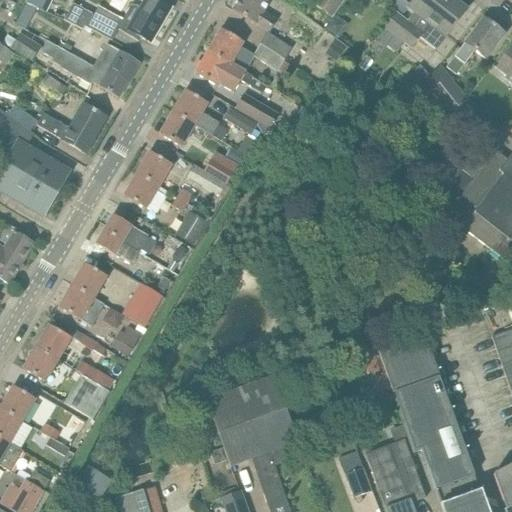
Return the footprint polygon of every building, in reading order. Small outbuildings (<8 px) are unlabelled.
[(138,41),(140,37),(151,44),(172,8),(157,0),(144,0),(139,9),(132,5),(118,29),(96,16),(99,11),(87,3),(84,8),(76,4),(74,3),(67,18),(83,26),(112,41),(118,30),(126,35),(138,41)] [(238,0),(232,11),(249,21),(269,33),(276,20),(262,12),(268,3),(264,0),(238,0)] [(316,0),(313,5),(332,18),(344,0),(316,0)] [(396,13),(385,27),(377,38),(397,53),(404,42),(411,48),(419,37),(436,50),(445,37),(466,10),(453,0),(414,0),(412,3),(407,0),(398,0),(391,10),(396,13)] [(484,18),(471,34),(446,68),(456,75),(474,51),(485,60),(505,35),(484,18)] [(221,30),(208,52),(245,73),(254,56),(240,47),(242,42),(221,30)] [(259,44),(284,62),(292,49),(267,32),(259,44)] [(10,48),(16,52),(26,58),(31,61),(41,46),(20,33),(15,41),(7,35),(2,42),(11,48),(10,48)] [(59,69),(73,77),(91,86),(93,84),(119,99),(130,80),(124,77),(122,80),(108,72),(105,76),(92,68),(86,64),(69,54),(47,42),(41,51),(44,54),(52,59),(51,62),(60,67),(59,69)] [(333,43),(325,54),(337,61),(344,51),(333,43)] [(259,44),(253,55),(277,71),(284,62),(259,44)] [(93,67),(86,64),(92,68),(105,76),(108,72),(122,80),(124,77),(130,80),(139,64),(106,45),(93,67)] [(506,78),(511,82),(511,48),(501,62),(497,67),(508,76),(506,78)] [(217,87),(218,84),(233,93),(240,81),(248,85),(261,93),(265,86),(208,52),(195,74),(217,87)] [(439,63),(403,97),(413,108),(439,83),(458,106),(467,98),(439,63)] [(47,75),(39,86),(59,99),(66,88),(69,84),(55,76),(53,79),(47,75)] [(345,79),(333,94),(344,102),(356,87),(345,79)] [(185,91),(173,113),(194,126),(194,125),(211,135),(218,124),(201,113),(207,104),(185,91)] [(235,108),(259,122),(258,124),(271,153),(278,144),(282,139),(269,130),(269,129),(277,115),(242,94),(235,108)] [(86,154),(107,119),(83,105),(68,130),(43,115),(36,126),(86,154)] [(229,108),(222,119),(250,135),(257,125),(229,108)] [(56,194),(69,172),(26,147),(34,135),(2,112),(0,110),(0,131),(6,137),(0,147),(0,161),(6,165),(56,194)] [(194,126),(173,113),(160,135),(181,148),(194,126)] [(255,141),(245,136),(238,150),(247,155),(255,141)] [(459,192),(462,195),(446,216),(511,267),(511,265),(511,153),(507,161),(479,140),(458,167),(459,168),(456,172),(455,177),(455,182),(456,186),(459,192)] [(231,148),(225,158),(240,167),(246,157),(231,148)] [(150,153),(137,175),(158,187),(167,172),(171,165),(150,153)] [(210,160),(203,172),(226,185),(233,173),(210,160)] [(6,165),(0,174),(0,191),(42,216),(55,195),(56,195),(56,194),(6,165)] [(187,176),(220,195),(226,185),(203,172),(193,166),(187,176)] [(145,209),(146,208),(155,213),(168,193),(158,187),(137,175),(124,197),(145,209)] [(181,189),(176,197),(187,204),(193,195),(181,189)] [(171,206),(182,212),(187,204),(176,197),(171,206)] [(177,234),(194,244),(206,222),(189,212),(177,234)] [(139,251),(148,237),(139,232),(134,229),(135,229),(113,216),(104,231),(139,251)] [(0,279),(9,285),(33,244),(15,233),(17,229),(9,224),(0,238),(0,240),(7,245),(0,255),(0,279)] [(118,257),(131,265),(139,251),(104,231),(96,245),(117,258),(118,257)] [(84,264),(72,286),(93,299),(106,277),(84,264)] [(115,273),(111,280),(122,286),(126,278),(115,273)] [(157,288),(164,292),(170,281),(163,277),(157,288)] [(140,300),(129,319),(144,329),(163,298),(140,285),(133,296),(140,300)] [(72,286),(59,309),(76,319),(91,327),(104,305),(93,299),(72,286)] [(106,317),(120,325),(124,317),(111,309),(106,317)] [(110,347),(127,357),(141,333),(128,325),(124,333),(120,331),(110,347)] [(49,326),(36,347),(58,360),(71,339),(49,326)] [(511,328),(491,336),(511,394),(511,328)] [(78,342),(92,351),(97,343),(83,334),(78,342)] [(442,511),(488,511),(468,455),(466,455),(424,335),(377,348),(385,372),(392,390),(393,393),(394,393),(414,451),(421,448),(428,469),(427,470),(442,511)] [(23,370),(40,380),(45,383),(58,360),(36,347),(23,370)] [(373,367),(368,352),(356,356),(361,371),(373,367)] [(76,370),(109,390),(114,381),(81,362),(76,370)] [(378,395),(392,390),(385,372),(371,377),(378,395)] [(82,377),(66,405),(92,420),(94,416),(108,392),(82,377)] [(298,442),(273,377),(206,402),(223,448),(228,460),(231,467),(252,459),(270,511),(291,511),(270,453),(298,442)] [(13,387),(0,409),(22,422),(35,400),(13,387)] [(49,417),(71,430),(78,419),(55,406),(49,417)] [(0,409),(0,438),(9,443),(22,422),(0,409)] [(50,439),(53,441),(59,431),(45,423),(39,433),(50,439)] [(0,438),(0,465),(10,472),(23,451),(9,443),(0,438)] [(50,439),(46,446),(64,457),(69,449),(57,443),(53,441),(50,439)] [(416,511),(414,504),(425,500),(404,441),(389,446),(365,455),(385,509),(386,511),(416,511)] [(215,465),(228,460),(223,448),(210,452),(215,465)] [(84,464),(65,496),(90,511),(92,511),(111,481),(84,464)] [(498,491),(505,511),(511,511),(511,465),(492,476),(498,491)] [(363,469),(345,476),(353,498),(371,491),(363,469)] [(28,482),(43,492),(49,481),(34,472),(28,482)] [(9,509),(13,511),(32,511),(44,492),(43,492),(28,482),(16,475),(11,484),(12,485),(1,504),(9,509)] [(162,511),(154,486),(141,489),(114,498),(118,511),(162,511)] [(222,498),(227,511),(246,511),(239,492),(222,498)]
